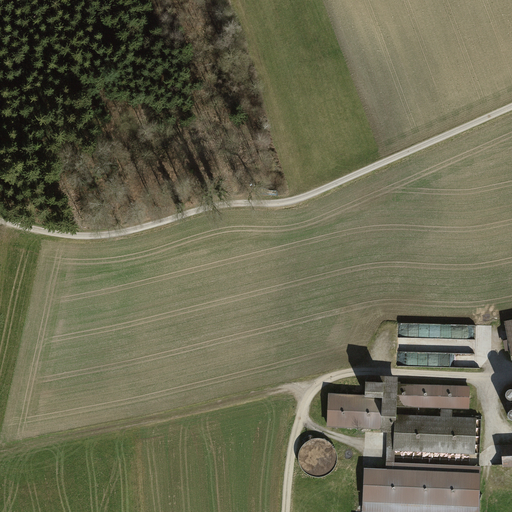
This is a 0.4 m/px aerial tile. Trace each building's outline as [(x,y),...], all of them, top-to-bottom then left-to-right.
[(461,325),(401,324),(400,336),(436,337),(436,334),(461,335),(461,325)] [(400,338),(400,365),(442,365),(442,352),(460,352),(460,338),(400,338)] [(364,395),(328,394),(327,428),(381,430),(381,434),(386,434),(394,434),(393,452),(476,454),(477,418),(451,417),(451,411),(440,410),(440,417),(398,416),(398,408),(469,410),(470,387),(398,385),(399,379),(384,378),(384,383),(365,382),(364,395)] [(393,464),(393,452),(394,434),(386,434),(385,470),(364,469),(362,511),(478,511),(480,466),(393,464)] [(511,445),(502,446),(503,467),(511,466),(511,445)]
